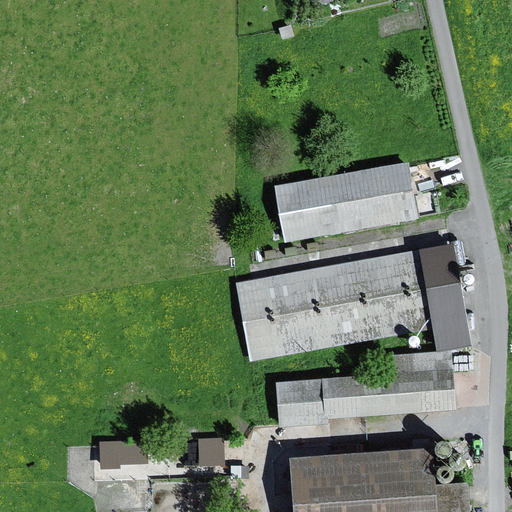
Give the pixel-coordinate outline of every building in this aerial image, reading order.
[(408,168),(273,189),(282,244),(417,223),(408,168)] [(455,251),(241,286),(253,361),(434,331),(438,351),(470,346),(455,251)] [(380,375),(275,382),(278,429),(458,418),(455,356),(379,360),(380,375)] [(227,461),(226,433),(202,434),(203,462),(227,461)] [(121,438),(121,458),(152,458),(152,439),(121,438)] [(432,450),(432,453),(433,456),(434,458),(436,460),(439,461),(442,461),(445,460),(447,459),(449,456),(450,453),(450,450),(449,447),(447,445),(444,444),(441,443),(438,444),(436,445),(434,447),(432,450)] [(433,511),(430,453),(292,459),(294,511),(433,511)] [(447,461),(447,464),(447,467),(449,470),(451,472),(454,473),(457,473),(460,472),(462,470),(464,468),(465,465),(465,462),(464,459),(462,457),(459,455),(456,455),(453,455),(450,456),(448,459),(447,461)] [(434,476),(433,478),(434,481),(435,484),(438,486),(440,487),(443,487),(446,486),(449,484),(451,482),(451,479),(451,476),(450,473),(448,471),(445,469),(442,469),(440,469),(437,471),(435,473),(434,476)]
